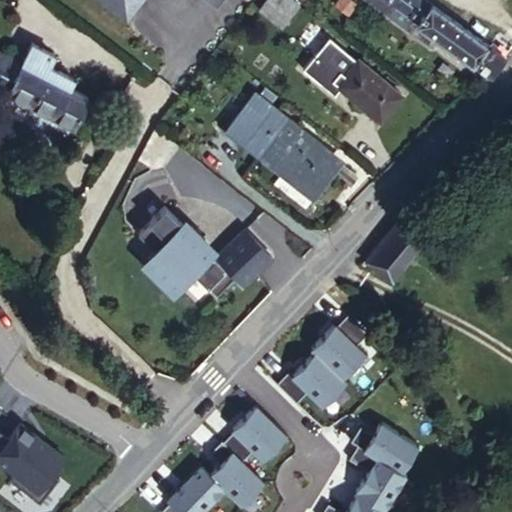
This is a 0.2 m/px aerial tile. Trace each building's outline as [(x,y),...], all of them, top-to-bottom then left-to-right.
[(111,0),(123,9),(129,0),(111,0)] [(302,2),(298,0),(264,0),(259,7),(285,26),(302,2)] [(439,39),(492,76),(507,56),(427,0),(369,0),(434,46),(439,39)] [(401,91),(356,58),(355,59),(325,37),(301,69),(334,93),(340,85),(382,115),(401,91)] [(32,46),(23,63),(45,74),(50,65),(54,58),(32,46)] [(45,74),(23,63),(0,50),(0,86),(73,125),(87,97),(70,88),(45,74)] [(75,79),(50,65),(45,74),(70,88),(75,79)] [(238,140),(263,106),(244,91),(218,124),(238,140)] [(288,122),(263,106),(238,140),(269,163),(291,179),(316,147),(286,126),(288,122)] [(150,128),(138,159),(163,169),(175,138),(150,128)] [(330,157),(316,147),(291,179),(303,188),(304,189),(330,157)] [(291,179),(269,163),(261,173),(295,198),(303,188),(291,179)] [(271,257),(264,250),(255,240),(242,227),(213,255),(200,241),(203,237),(190,223),(186,227),(164,204),(136,230),(152,246),(145,252),(148,256),(148,260),(151,267),(153,270),(155,273),(158,276),(160,277),(162,278),(163,279),(171,281),(173,281),(175,281),(178,284),(194,269),(217,293),(235,275),(243,284),(271,257)] [(431,240),(402,216),(362,262),(390,285),(431,240)] [(77,398),(86,385),(69,374),(61,388),(77,398)] [(379,421),(362,448),(375,456),(400,472),(417,445),(379,421)] [(375,456),(353,491),(356,493),(383,510),(405,475),(400,472),(375,456)] [(356,493),(343,511),(385,511),(386,511),(383,510),(356,493)]
